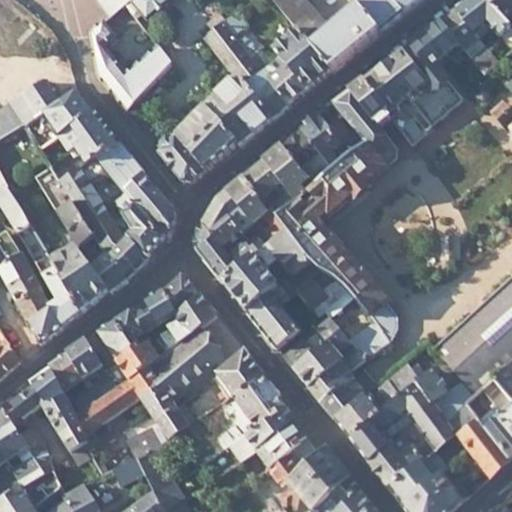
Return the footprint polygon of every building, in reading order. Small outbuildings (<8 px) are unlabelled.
[(100,58),(128,93),(178,46),(160,22),(126,49),(104,24),(118,13),(108,0),(104,0),(99,5),(96,7),(96,9),(95,11),(96,30),(100,58)] [(229,8),(226,10),(241,28),(255,18),(241,0),(229,8)] [(354,0),(357,3),(329,26),(308,0),(286,0),(303,21),(336,63),(412,0),(354,0)] [(448,0),(445,4),(464,24),(470,31),(484,18),(468,0),(448,0)] [(510,0),(468,0),(484,18),(495,8),(511,27),(511,1),(511,2),(510,0)] [(445,4),(366,65),(396,104),(416,129),(433,116),(431,113),(423,103),(437,93),(445,102),(469,82),(441,48),(443,46),(441,43),(464,24),(445,4)] [(239,65),(249,78),(268,61),(254,44),(241,28),(226,10),(208,26),(239,65)] [(268,34),(255,18),(241,28),(254,44),(263,37),(268,34)] [(492,28),(484,18),(470,31),(478,39),(492,28)] [(324,73),(336,63),(303,21),(290,31),(324,73)] [(506,44),(492,28),(478,39),(493,55),(506,44)] [(284,46),(313,82),(324,73),(290,31),(279,39),(284,46)] [(271,74),(292,99),(313,82),(284,46),(276,52),(263,37),(254,44),(268,61),(276,70),(271,74)] [(0,123),(25,107),(61,81),(48,61),(11,83),(0,88),(0,123)] [(249,78),(276,112),(292,99),(271,74),(276,70),(268,61),(249,78)] [(211,97),(241,135),(244,138),(276,112),(249,78),(239,65),(219,81),(223,87),(211,97)] [(396,104),(366,65),(354,75),(385,113),(396,104)] [(95,91),(78,70),(61,81),(25,107),(40,130),(51,122),(60,116),(95,91)] [(489,73),(486,77),(485,80),(489,84),(493,85),(497,81),(496,77),(493,74),(489,73)] [(385,113),(354,75),(339,87),(360,112),(372,126),(357,139),(339,155),(324,169),(322,170),(313,178),(303,187),(283,203),(292,214),(302,227),(327,255),(338,260),(339,261),(363,286),(386,316),(397,330),(403,316),(403,301),(391,289),(394,286),(337,222),(329,228),(324,221),(331,215),(325,208),(403,142),(403,136),(385,113)] [(511,86),(501,95),(511,107),(511,86)] [(107,105),(95,91),(60,116),(70,131),(75,127),(107,105)] [(423,103),(431,113),(445,102),(437,93),(423,103)] [(217,155),(241,135),(211,97),(178,126),(199,150),(207,144),(217,155)] [(346,125),(325,99),(307,113),(305,114),(339,155),(357,139),(346,125)] [(119,120),(107,105),(75,127),(87,143),(99,135),(119,120)] [(360,112),(346,125),(357,139),(372,126),(360,112)] [(305,114),(288,128),(307,152),(311,148),(321,160),(323,158),(327,163),(323,166),(324,169),(339,155),(305,114)] [(113,153),(133,138),(119,120),(99,135),(107,146),(113,153)] [(62,136),(51,122),(40,130),(50,144),(62,136)] [(195,173),(209,162),(199,150),(178,126),(160,141),(185,172),(195,173)] [(288,128),(268,145),(303,187),(313,178),(308,172),(307,170),(307,168),(315,162),(307,152),(288,128)] [(105,226),(131,261),(152,242),(134,215),(130,219),(124,212),(128,209),(120,197),(115,199),(91,163),(89,160),(95,155),(107,146),(99,135),(87,143),(73,153),(61,161),(75,182),(97,215),(102,223),(105,226)] [(62,136),(50,144),(61,161),(73,153),(62,136)] [(128,171),(147,155),(133,138),(113,153),(121,163),(128,171)] [(209,162),(217,155),(207,144),(199,150),(209,162)] [(268,145),(248,161),(275,193),(283,203),(303,187),(268,145)] [(113,153),(107,146),(95,155),(109,172),(121,163),(113,153)] [(0,176),(11,170),(0,150),(0,176)] [(129,173),(169,224),(171,226),(182,215),(182,211),(182,208),(180,202),(174,189),(167,179),(147,155),(128,171),(129,173)] [(256,209),(259,207),(275,193),(248,161),(230,176),(256,209)] [(0,184),(19,216),(34,207),(11,170),(0,176),(0,184)] [(134,215),(152,242),(154,240),(162,231),(169,224),(129,173),(116,183),(135,207),(139,212),(136,214),(134,215)] [(206,199),(203,205),(213,218),(230,205),(243,220),(245,219),(249,223),(255,218),(252,213),(256,209),(230,176),(211,193),(206,199)] [(84,226),(97,215),(75,182),(61,191),(84,226)] [(234,233),(213,250),(227,267),(292,214),(283,203),(275,193),(259,207),(260,211),(261,214),(266,219),(251,228),(249,226),(236,236),(234,233)] [(203,237),(213,250),(234,233),(245,223),(243,220),(230,205),(213,218),(203,205),(200,213),(199,225),(203,237)] [(19,216),(37,247),(52,237),(34,207),(19,216)] [(504,207),(502,208),(499,211),(500,215),(503,217),(507,217),(510,214),(509,210),(507,207),(504,207)] [(8,214),(0,218),(0,230),(10,246),(0,251),(12,272),(35,257),(8,214)] [(292,214),(227,267),(251,297),(277,277),(287,290),(304,278),(301,274),(318,262),(324,270),(338,260),(327,255),(302,227),(292,214)] [(337,222),(331,215),(324,221),(329,228),(337,222)] [(500,217),(496,215),(495,215),(492,217),(491,221),(493,225),(497,225),(500,223),(501,220),(500,217)] [(463,223),(447,223),(446,244),(462,245),(463,223)] [(95,248),(112,273),(113,274),(131,261),(105,226),(98,231),(104,241),(95,248)] [(85,295),(112,273),(95,248),(81,228),(56,244),(85,295)] [(0,251),(10,246),(0,230),(0,251)] [(66,311),(85,295),(56,244),(52,237),(37,247),(59,286),(53,290),(66,311)] [(43,272),(35,257),(12,272),(20,287),(43,272)] [(339,261),(338,260),(324,270),(318,262),(301,274),(304,278),(319,296),(320,295),(326,302),(331,298),(337,306),(363,286),(339,261)] [(189,291),(206,278),(194,262),(184,264),(167,274),(182,296),(189,291)] [(511,266),(437,329),(482,380),(487,375),(498,365),(511,352),(511,266)] [(53,290),(43,272),(20,287),(32,306),(53,290)] [(178,299),(182,296),(167,274),(150,284),(151,286),(164,307),(167,306),(178,299)] [(277,277),(251,297),(282,336),(307,317),(287,290),(277,277)] [(209,283),(206,278),(189,291),(182,296),(178,299),(167,306),(171,310),(209,283)] [(222,302),(209,283),(171,310),(172,312),(184,329),(203,315),(222,302)] [(164,307),(151,286),(134,295),(147,316),(150,315),(164,307)] [(45,328),(66,311),(53,290),(32,306),(45,328)] [(147,316),(134,295),(119,303),(133,326),(138,322),(142,326),(155,323),(150,315),(147,316)] [(133,326),(119,303),(101,316),(119,344),(137,331),(139,335),(146,331),(142,326),(138,322),(133,326)] [(343,342),(357,331),(340,309),(325,320),(343,342)] [(172,312),(159,323),(169,339),(177,334),(184,329),(172,312)] [(203,315),(184,329),(177,334),(169,339),(162,345),(132,367),(123,374),(105,386),(100,390),(78,405),(81,411),(88,425),(143,384),(163,371),(173,386),(225,347),(203,315)] [(372,350),(397,330),(386,316),(361,336),(372,350)] [(314,375),(349,349),(347,347),(343,342),(325,320),(324,318),(289,345),(314,375)] [(0,362),(24,345),(10,323),(0,329),(0,362)] [(84,365),(106,351),(89,325),(69,339),(84,365)] [(137,331),(119,344),(132,367),(162,345),(152,328),(146,331),(139,335),(137,331)] [(268,364),(247,336),(218,358),(236,383),(268,364)] [(358,361),(372,350),(361,336),(347,347),(349,349),(358,361)] [(64,379),(84,365),(69,339),(50,352),(64,379)] [(359,366),(361,364),(358,361),(349,349),(314,375),(327,390),(359,366)] [(64,379),(50,352),(31,365),(35,371),(46,388),(47,389),(56,404),(72,395),(68,386),(64,379)] [(343,411),(355,427),(425,372),(450,407),(471,389),(479,382),(467,368),(455,376),(441,357),(432,364),(422,352),(416,356),(414,353),(386,378),(385,384),(391,394),(384,399),(371,381),(345,402),(343,411)] [(511,352),(498,365),(511,382),(511,352)] [(123,374),(109,355),(103,359),(106,363),(90,375),(100,390),(105,386),(123,374)] [(278,379),(268,364),(236,383),(224,391),(232,402),(254,388),(256,391),(278,379)] [(511,382),(498,365),(487,375),(503,393),(511,385),(511,382)] [(345,402),(371,381),(359,366),(327,390),(339,407),(345,402)] [(46,388),(35,371),(16,383),(27,401),(46,388)] [(177,390),(173,386),(163,371),(143,384),(146,388),(141,391),(145,397),(151,394),(158,404),(177,390)] [(483,407),(471,389),(450,407),(425,372),(355,427),(373,453),(396,434),(391,427),(395,424),(392,419),(415,402),(442,439),(444,438),(464,422),(483,407)] [(100,390),(90,375),(74,386),(73,384),(68,386),(72,395),(78,405),(100,390)] [(479,382),(471,389),(483,407),(485,409),(498,397),(503,393),(487,375),(482,380),(479,382)] [(232,402),(246,424),(290,395),(278,379),(256,391),(254,388),(232,402)] [(185,383),(177,390),(192,412),(202,406),(185,383)] [(192,412),(177,390),(158,404),(161,409),(172,424),(192,412)] [(21,418),(5,391),(0,395),(0,431),(7,443),(18,436),(29,453),(17,460),(25,474),(47,461),(33,439),(21,418)] [(511,400),(510,402),(503,393),(498,397),(505,406),(511,414),(511,400)] [(81,411),(78,405),(72,395),(56,404),(65,420),(81,411)] [(290,395),(246,424),(233,433),(243,448),(258,438),(300,408),(290,395)] [(233,433),(246,424),(232,402),(196,424),(212,448),(233,433)] [(511,414),(505,406),(491,418),(495,424),(511,446),(511,414)] [(485,409),(483,407),(464,422),(476,440),(495,424),(491,418),(485,409)] [(312,424),(300,408),(258,438),(270,455),(312,424)] [(35,409),(21,418),(33,439),(49,430),(35,409)] [(161,409),(119,432),(126,448),(137,441),(139,445),(160,433),(172,424),(161,409)] [(88,425),(81,411),(65,420),(74,437),(89,428),(88,425)] [(324,441),(312,424),(270,455),(279,468),(288,471),(291,469),(294,475),(281,484),(287,492),(293,488),(297,496),(305,490),(348,459),(330,436),(324,441)] [(409,424),(396,434),(404,446),(418,435),(409,424)] [(511,446),(495,424),(476,440),(495,468),(511,452),(511,446)] [(74,437),(82,453),(97,444),(90,429),(89,428),(74,437)] [(33,439),(47,461),(54,456),(49,430),(33,439)] [(119,432),(97,444),(105,460),(115,454),(126,448),(119,432)] [(155,474),(157,478),(159,483),(177,471),(181,468),(160,433),(139,445),(147,459),(155,474)] [(396,434),(373,453),(392,479),(429,449),(418,435),(404,446),(396,434)] [(451,447),(444,438),(442,439),(429,449),(392,479),(406,497),(447,463),(453,458),(447,450),(451,447)] [(147,459),(139,445),(137,441),(126,448),(115,454),(126,471),(147,459)] [(97,444),(82,453),(90,469),(105,460),(97,444)] [(17,460),(14,456),(0,463),(0,477),(0,478),(5,486),(25,474),(17,460)] [(355,467),(348,459),(305,490),(312,499),(355,467)] [(446,511),(468,492),(447,463),(406,497),(417,511),(446,511)] [(145,464),(121,478),(130,492),(154,478),(145,464)] [(5,486),(0,489),(0,510),(0,511),(21,511),(36,501),(42,497),(59,484),(65,480),(59,465),(32,486),(25,474),(5,486)] [(366,482),(355,467),(312,499),(321,511),(331,511),(333,510),(364,484),(366,482)] [(85,471),(66,480),(68,485),(78,500),(95,490),(85,471)] [(185,488),(177,471),(159,483),(166,502),(185,488)] [(135,495),(146,511),(169,511),(166,502),(159,483),(157,478),(135,495)] [(66,480),(65,480),(59,484),(65,492),(48,505),(53,511),(84,511),(86,510),(78,500),(68,485),(66,480)] [(359,511),(377,500),(364,484),(333,510),(334,511),(359,511)] [(184,511),(194,507),(185,488),(166,502),(169,511),(184,511)] [(120,505),(124,511),(146,511),(135,495),(120,505)] [(53,511),(48,505),(42,497),(36,501),(41,511),(53,511)] [(321,511),(312,499),(302,511),(321,511)] [(386,511),(377,500),(359,511),(386,511)]
